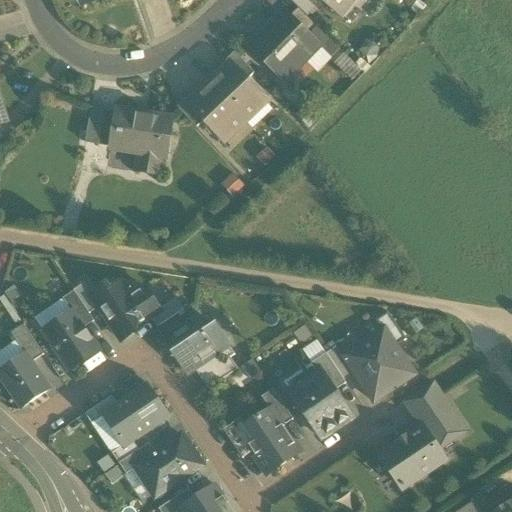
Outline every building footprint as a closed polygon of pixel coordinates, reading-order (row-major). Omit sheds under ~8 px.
[(290,0),(290,1),(307,17),(315,8),(306,0),(290,0)] [(319,0),(341,18),(353,4),(348,0),(319,0)] [(296,25),(308,36),(316,28),(297,9),(288,18),(295,25),(296,25)] [(270,62),(287,79),(305,61),(303,60),(317,46),(308,36),(296,25),(295,25),(292,28),(280,16),(249,48),(266,66),(270,62)] [(317,46),(331,60),(340,51),(316,28),(308,36),(317,46)] [(331,60),(317,46),(303,60),(305,61),(317,73),(331,60)] [(230,66),(245,82),(254,74),(234,53),(224,62),(229,67),(230,66)] [(361,72),(343,55),(334,65),(351,82),(361,72)] [(219,78),(211,86),(245,123),(254,114),(254,111),(264,102),(245,82),(230,66),(229,67),(219,76),(219,78)] [(236,132),(245,123),(211,86),(202,94),(200,94),(190,103),(189,104),(204,120),(223,141),(233,131),(236,132)] [(176,108),(196,129),(204,120),(189,104),(190,103),(186,99),(176,108)] [(295,116),(309,130),(319,120),(305,106),(295,116)] [(85,143),(98,146),(104,111),(91,109),(85,143)] [(115,113),(104,111),(98,146),(109,148),(115,113)] [(109,148),(138,153),(162,157),(167,157),(167,156),(162,155),(168,122),(172,123),(172,122),(115,113),(109,148)] [(167,156),(172,123),(168,122),(162,155),(167,156)] [(159,176),(162,157),(138,153),(135,172),(159,176)] [(221,185),(232,198),(244,187),(233,175),(221,185)] [(90,295),(91,295),(84,285),(73,292),(89,315),(99,308),(90,295)] [(91,295),(90,295),(99,308),(122,342),(132,335),(130,331),(150,318),(159,311),(144,289),(137,293),(133,287),(126,292),(122,286),(117,285),(108,291),(104,286),(91,295)] [(73,313),(84,329),(94,322),(89,315),(73,292),(63,300),(72,313),(73,313)] [(43,333),(72,313),(63,300),(34,319),(43,333)] [(159,311),(150,318),(157,328),(183,310),(176,300),(159,311)] [(84,329),(73,313),(72,313),(43,333),(69,372),(99,352),(84,329)] [(377,322),(382,331),(384,330),(396,347),(406,341),(388,314),(377,322)] [(197,320),(162,343),(172,359),(177,356),(180,360),(178,362),(187,374),(194,370),(229,346),(215,327),(206,333),(197,320)] [(16,342),(25,356),(31,364),(44,356),(24,326),(11,334),(16,342)] [(382,331),(343,357),(354,374),(374,404),(415,376),(396,347),(384,330),(382,331)] [(0,372),(25,356),(16,342),(0,352),(0,372)] [(229,346),(194,370),(208,390),(238,370),(230,359),(235,355),(229,346)] [(344,381),(354,374),(343,357),(336,348),(326,354),(344,381)] [(321,372),(334,392),(346,384),(344,381),(326,354),(311,364),(317,375),(321,372)] [(49,391),(31,364),(25,356),(0,372),(0,376),(22,409),(49,391)] [(283,383),(289,393),(317,375),(311,364),(283,383)] [(289,393),(321,440),(352,419),(334,392),(321,372),(317,375),(289,393)] [(457,438),(456,438),(443,418),(451,412),(452,412),(433,385),(405,404),(422,430),(423,429),(438,451),(457,438)] [(148,387),(118,407),(103,417),(123,447),(132,441),(168,417),(148,387)] [(261,398),(270,411),(271,411),(282,428),(293,420),(273,390),(261,398)] [(91,425),(103,417),(118,407),(111,397),(85,415),(91,425)] [(246,427),(245,428),(255,442),(248,447),(252,453),(267,476),(298,455),(293,446),(294,445),(282,428),(271,411),(270,411),(246,427)] [(464,432),(451,412),(443,418),(456,438),(464,432)] [(242,459),(252,453),(248,447),(255,442),(245,428),(246,427),(241,419),(223,431),(242,459)] [(398,446),(380,458),(402,490),(445,461),(438,451),(423,429),(422,430),(408,439),(407,437),(397,445),(398,446)] [(181,437),(155,454),(135,468),(135,469),(155,498),(201,467),(181,437)] [(132,441),(123,447),(112,455),(119,464),(138,451),(132,441)] [(126,475),(135,469),(135,468),(155,454),(148,444),(138,451),(119,464),(126,475)] [(215,487),(195,500),(178,511),(227,511),(231,510),(215,487)] [(159,511),(178,511),(195,500),(188,490),(158,510),(159,511)] [(459,511),(480,511),(474,502),(459,511)] [(511,511),(511,502),(498,511),(511,511)]
